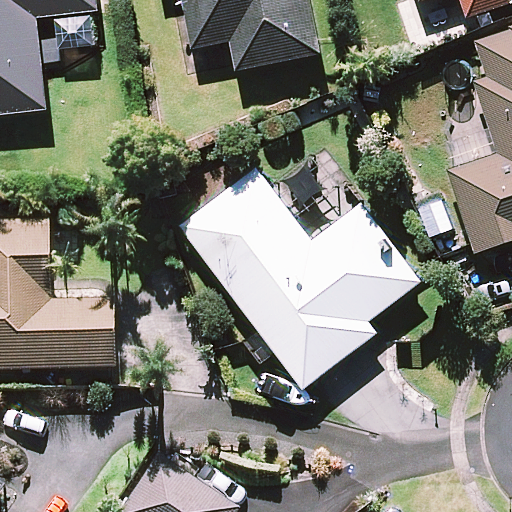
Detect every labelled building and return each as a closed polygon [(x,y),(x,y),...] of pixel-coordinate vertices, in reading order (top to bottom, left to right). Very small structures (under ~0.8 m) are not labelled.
[(0,0),(0,113),(50,109),(40,16),(99,10),(97,0),(0,0)] [(187,0),(196,46),(234,39),(240,68),(322,53),(312,0),(187,0)] [(511,0),(464,0),(469,15),(511,1),(511,0)] [(493,75),(476,82),(502,152),(450,172),(479,251),(511,239),(511,33),(482,45),(493,75)] [(315,242),(260,169),(185,226),(306,386),(370,338),(361,327),(420,283),(362,207),(315,242)] [(48,306),(47,225),(0,225),(0,373),(113,372),(112,305),(48,306)] [(233,511),(158,460),(121,511),(233,511)]
